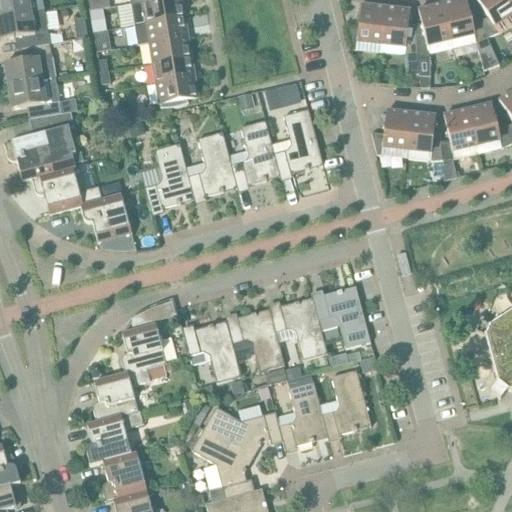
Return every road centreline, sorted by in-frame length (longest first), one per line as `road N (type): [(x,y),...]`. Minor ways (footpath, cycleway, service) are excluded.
road 1 (residential): [(45,437),(81,356),(131,306),(378,246)]
road 2 (residential): [(0,209),(57,250),(131,263),(365,194)]
road 3 (residential): [(316,511),(318,491),(335,478),(434,452),(378,246)]
road 4 (residential): [(45,437),(28,311),(0,242)]
road 5 (residential): [(341,98),(437,103),(511,76)]
